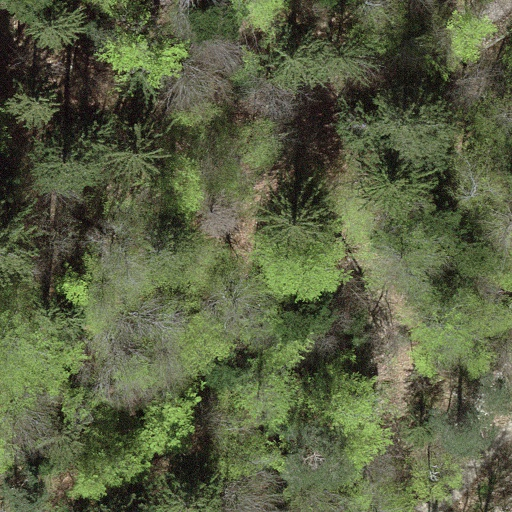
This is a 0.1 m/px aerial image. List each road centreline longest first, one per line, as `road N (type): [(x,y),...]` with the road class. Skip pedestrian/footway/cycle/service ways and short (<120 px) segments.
road 1 (track): [(0,219),(158,141),(445,50),(511,13)]
road 2 (track): [(511,419),(426,511)]
